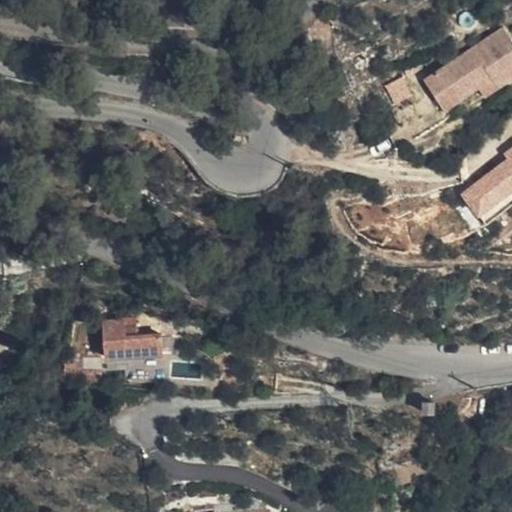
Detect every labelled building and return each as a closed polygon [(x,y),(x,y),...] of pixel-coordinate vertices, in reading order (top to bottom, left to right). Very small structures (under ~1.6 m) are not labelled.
[(417,85),(429,102),(445,91),(453,104),(471,92),(487,82),(492,90),(511,77),(511,54),(497,32),(417,85)] [(478,100),(492,90),(487,82),(471,92),(478,100)] [(398,87),(380,95),(386,108),(403,99),(398,87)] [(445,91),(429,102),(437,115),(453,104),(445,91)] [(511,151),(457,192),(478,220),(511,195),(511,151)] [(127,339),(125,325),(103,326),(106,362),(159,358),(158,338),(127,339)] [(505,428),(511,427),(511,391),(511,400),(511,409),(503,410),(505,428)] [(413,405),(413,416),(423,417),(424,407),(413,405)]
